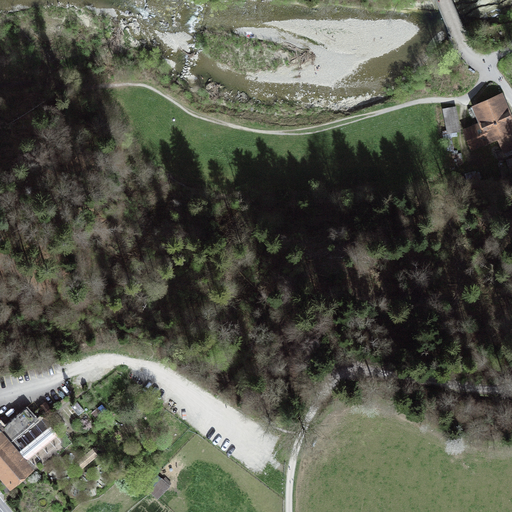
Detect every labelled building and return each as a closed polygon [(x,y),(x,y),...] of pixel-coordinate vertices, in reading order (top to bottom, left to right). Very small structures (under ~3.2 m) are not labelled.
[(511,29),(511,24),(501,26),(504,41),(511,39),(511,29)] [(511,144),(511,127),(499,96),(477,105),(484,124),(466,131),(472,146),(498,135),(504,148),(511,144)] [(443,109),(447,130),(457,128),(453,107),(443,109)] [(46,401),(40,405),(46,412),(52,408),(46,401)] [(0,475),(9,486),(35,465),(33,463),(13,439),(38,418),(36,415),(27,404),(3,424),(0,421),(0,475)] [(92,412),(97,418),(102,414),(97,408),(92,412)] [(43,414),(38,418),(13,439),(33,463),(63,438),(43,414)] [(97,455),(92,449),(76,463),(80,469),(97,455)] [(171,483),(165,478),(152,491),(157,497),(171,483)]
